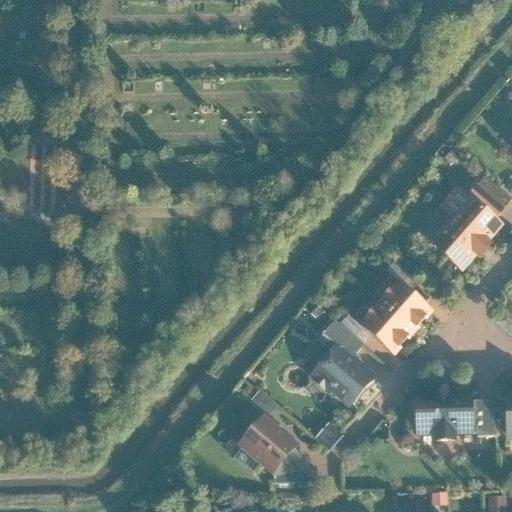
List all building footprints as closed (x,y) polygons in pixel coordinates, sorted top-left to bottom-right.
[(484,184),(468,204),(494,226),(510,207),(484,184)] [(461,277),(500,231),(494,226),(468,204),(458,195),(441,214),(452,224),(429,249),(461,277)] [(431,314),(397,287),(379,309),(413,336),(431,314)] [(396,358),(413,336),(379,309),(362,330),(396,358)] [(338,353),(350,363),(361,350),(334,327),(317,348),(332,360),(338,353)] [(350,413),(374,383),(350,363),(338,353),(332,360),(313,383),(350,413)] [(414,399),(415,441),(432,441),(432,445),(455,445),(455,440),(472,440),(471,407),(471,398),(455,398),(455,396),(432,396),(431,399),(414,399)] [(492,406),(471,407),(472,440),(493,440),(492,406)] [(296,451),(263,423),(239,451),(272,479),(296,451)] [(330,451),(345,436),(332,423),(317,437),(330,451)]
